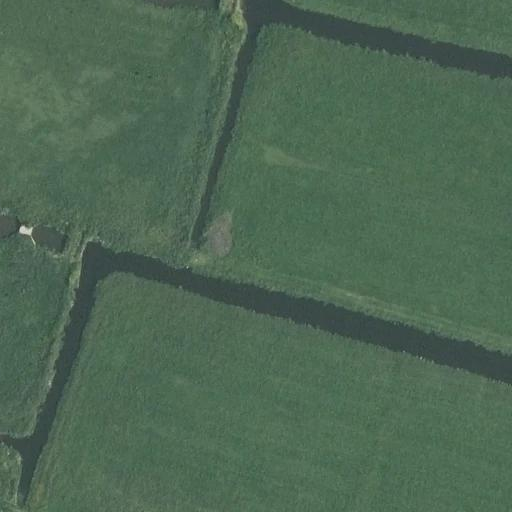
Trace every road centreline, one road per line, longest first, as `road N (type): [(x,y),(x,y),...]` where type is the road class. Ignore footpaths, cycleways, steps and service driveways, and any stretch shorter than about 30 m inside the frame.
road 1 (track): [(0,420),(25,425),(83,222),(212,268),(274,276),(511,344)]
road 2 (track): [(163,248),(232,0)]
